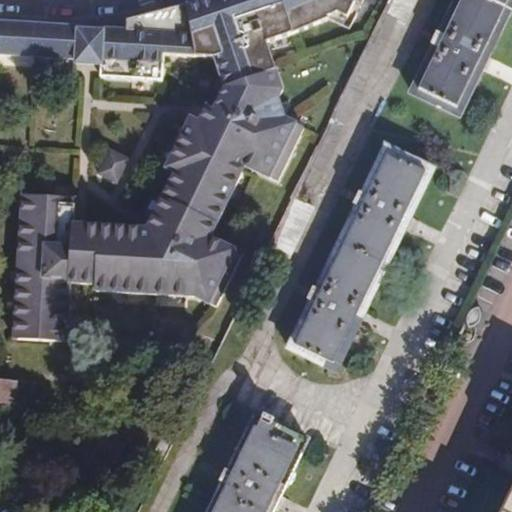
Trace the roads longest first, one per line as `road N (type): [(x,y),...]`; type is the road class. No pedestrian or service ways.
road 1 (residential): [(511,112),(319,511)]
road 2 (residential): [(416,511),(511,315)]
